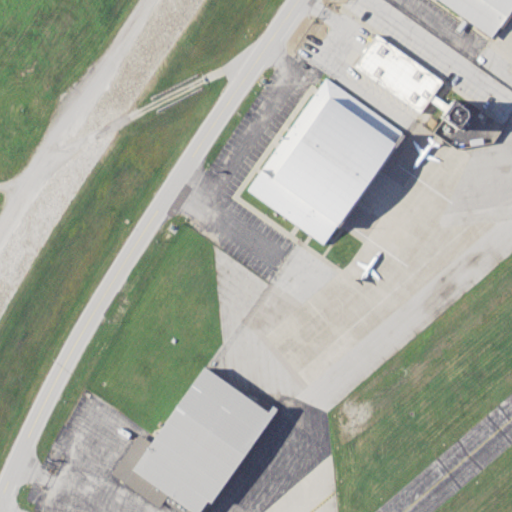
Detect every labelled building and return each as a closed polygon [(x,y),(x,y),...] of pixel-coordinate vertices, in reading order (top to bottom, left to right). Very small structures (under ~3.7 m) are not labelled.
[(438,0),(511,0),(511,13),(494,39),(490,36),(438,0)] [(375,34),(442,81),(419,113),(352,66),(375,34)] [(245,189),(304,231),(322,244),(338,224),(403,133),(324,77),(245,189)] [(467,108),(449,99),(439,118),(457,127),(467,108)] [(190,511),(130,469),(203,366),(267,411),(271,405),(277,409),(204,511),(190,511)]
